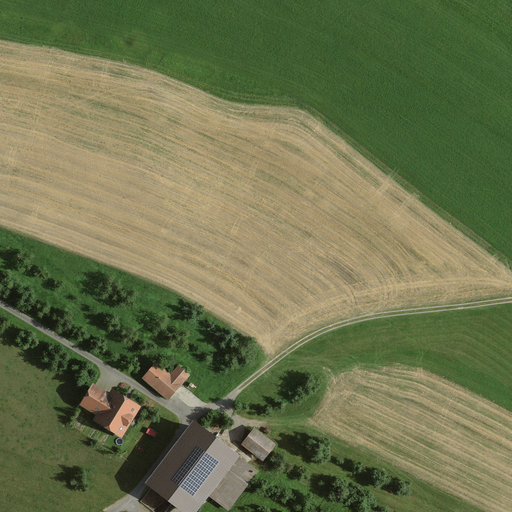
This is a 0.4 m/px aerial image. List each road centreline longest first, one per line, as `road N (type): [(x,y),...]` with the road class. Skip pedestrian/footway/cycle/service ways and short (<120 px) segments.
road 1 (track): [(195,420),(319,332),(367,317),(511,299)]
road 2 (track): [(0,304),(195,420)]
road 3 (track): [(195,420),(111,511)]
